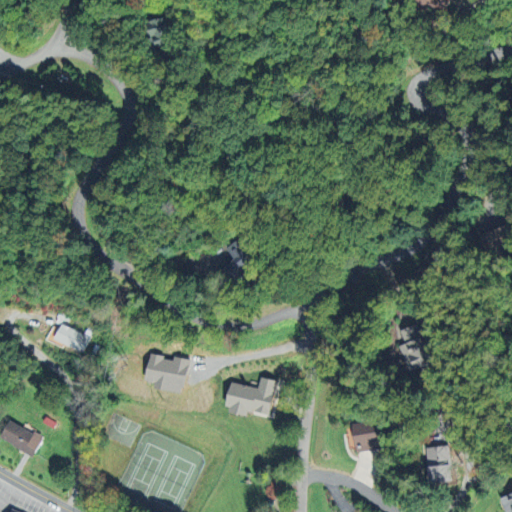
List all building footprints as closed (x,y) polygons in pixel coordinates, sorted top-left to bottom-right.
[(421,0),(421,3),(450,12),(453,0),(421,0)] [(145,23),(157,48),(172,41),(161,16),(145,23)] [(511,242),(511,238),(508,225),(485,232),(490,249),(511,242)] [(236,278),(255,262),(236,240),(227,248),(235,258),(225,266),(236,278)] [(54,339),(84,352),(91,337),(61,324),(54,339)] [(432,363),(417,324),(400,330),(405,343),(399,346),(409,371),(432,363)] [(157,387),(184,393),(192,360),(174,356),(173,359),(153,354),(147,380),(158,383),(157,387)] [(232,383),(229,412),(251,414),(251,410),(273,413),(277,379),(261,378),(260,386),(232,383)] [(1,439),(35,455),(44,436),(10,420),(1,439)] [(454,481),(450,445),(428,447),(432,483),(454,481)]
